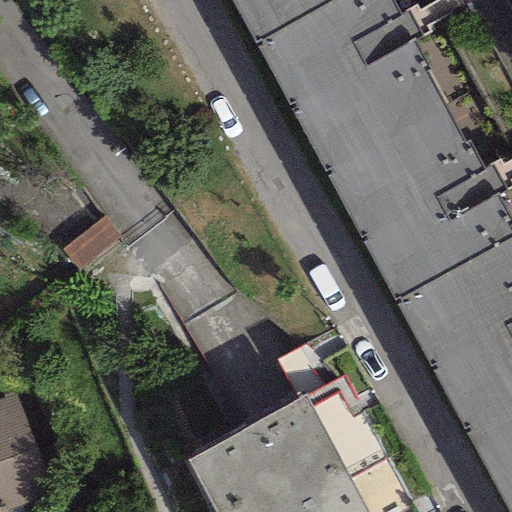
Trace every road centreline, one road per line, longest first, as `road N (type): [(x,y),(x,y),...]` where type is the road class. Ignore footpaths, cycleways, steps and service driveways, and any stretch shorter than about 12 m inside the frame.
road 1 (residential): [(189,0),(466,511)]
road 2 (residential): [(0,14),(259,374)]
